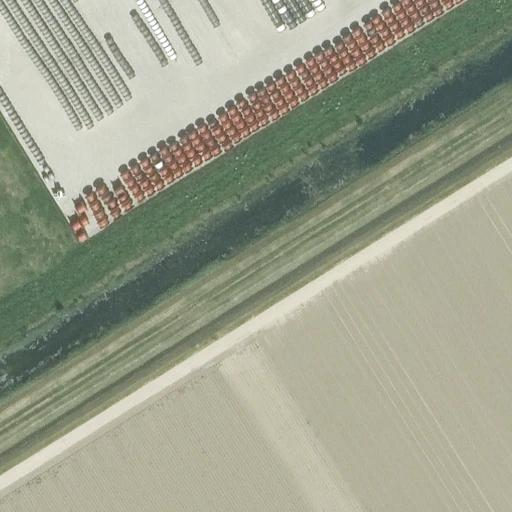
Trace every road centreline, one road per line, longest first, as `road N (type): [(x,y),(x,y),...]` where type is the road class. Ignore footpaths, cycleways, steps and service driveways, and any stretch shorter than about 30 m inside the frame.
road 1 (track): [(0,429),(511,108)]
road 2 (track): [(0,484),(511,165)]
